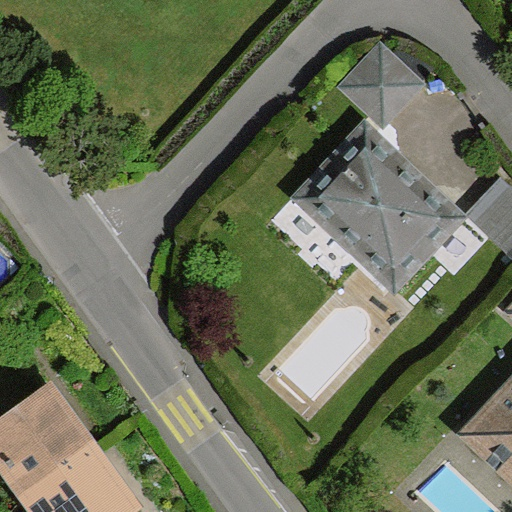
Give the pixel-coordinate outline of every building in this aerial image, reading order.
[(420,87),(383,51),(348,89),(386,124),(420,87)] [(362,122),(287,206),(386,295),(462,211),(362,122)] [(511,245),(511,188),(503,180),(468,217),(505,253),(511,245)] [(511,300),(500,314),(511,324),(511,368),(455,432),(511,482),(511,300)] [(50,391),(0,426),(0,451),(30,495),(92,450),(50,391)] [(92,450),(30,495),(42,511),(131,511),(135,510),(92,450)]
